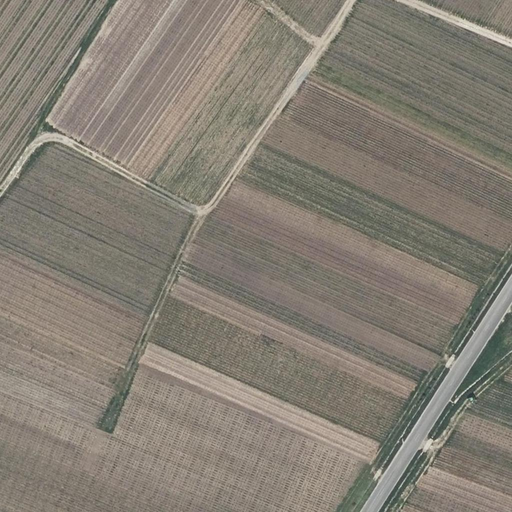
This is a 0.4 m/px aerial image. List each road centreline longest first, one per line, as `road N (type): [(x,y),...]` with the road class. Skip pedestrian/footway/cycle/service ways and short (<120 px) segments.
road 1 (track): [(0,183),(42,128),(200,216),(345,0)]
road 2 (tertiary): [(367,511),(511,284)]
road 3 (track): [(511,363),(465,402),(395,511)]
